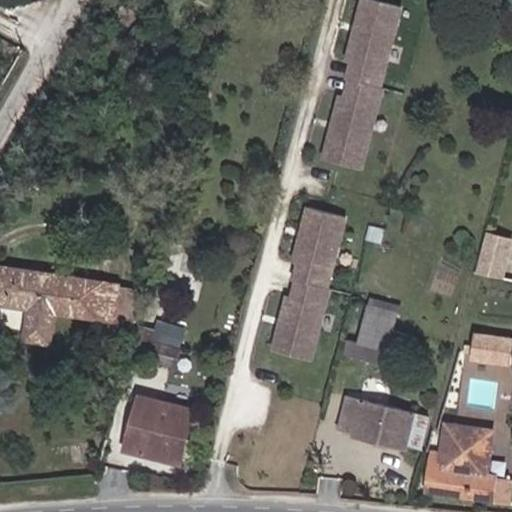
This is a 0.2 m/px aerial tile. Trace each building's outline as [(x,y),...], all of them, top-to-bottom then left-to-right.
[(382,78),(402,0),(363,0),(360,14),(364,15),(362,24),(358,23),(350,53),(355,54),(350,70),(352,71),(348,87),(344,86),(326,151),(362,160),(384,79),(382,78)] [(311,351),(330,279),(328,279),(347,208),(311,198),(305,219),(309,220),(307,229),(303,228),(296,253),(301,255),(296,271),(299,272),(295,288),(290,286),(283,312),(287,313),(284,322),(281,320),(275,341),(311,351)] [(511,234),(490,228),(479,270),(507,277),(511,260),(511,234)] [(119,272),(0,260),(0,294),(35,297),(33,328),(54,329),(58,299),(60,288),(77,289),(77,301),(93,303),(93,307),(117,308),(119,272)] [(141,273),(119,272),(117,308),(136,311),(141,273)] [(58,299),(77,301),(77,289),(60,288),(58,299)] [(387,349),(389,345),(397,312),(365,303),(355,341),(387,349)] [(143,316),(134,348),(152,353),(153,350),(157,334),(161,322),(143,316)] [(485,338),(510,344),(511,337),(511,329),(488,323),(485,338)] [(157,334),(153,350),(181,358),(185,342),(157,334)] [(507,363),(510,344),(485,338),(481,337),(477,357),(507,363)] [(343,358),(364,361),(367,347),(345,344),(343,358)] [(406,448),(407,445),(414,412),(416,407),(349,392),(338,430),(406,448)] [(182,459),(195,408),(143,395),(130,447),(182,459)] [(414,412),(407,445),(421,450),(430,416),(414,412)] [(511,476),(487,473),(492,429),(449,425),(447,435),(445,434),(444,454),(430,453),(426,492),(511,501),(511,476)]
